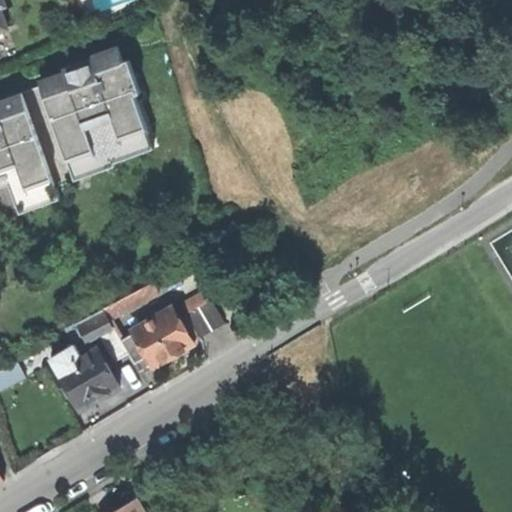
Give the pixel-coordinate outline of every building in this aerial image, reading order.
[(0,0),(0,28),(9,25),(3,6),(7,4),(5,0),(0,0)] [(62,200),(58,188),(118,167),(117,163),(156,149),(137,96),(144,94),(131,60),(125,62),(119,46),(93,55),(94,59),(81,63),(66,68),(67,71),(43,80),(44,85),(0,101),(0,187),(11,184),(22,214),(62,200)] [(159,295),(153,283),(103,308),(111,321),(159,295)] [(202,338),(227,322),(212,298),(193,309),(187,299),(179,304),(185,314),(180,317),(173,306),(133,330),(134,332),(121,340),(129,353),(140,372),(154,364),(155,366),(177,353),(195,342),(194,340),(200,336),(202,338)] [(84,335),(111,321),(103,308),(69,326),(74,336),(82,332),(84,335)] [(116,361),(129,353),(121,340),(113,325),(100,333),(116,361)] [(121,386),(97,348),(82,357),(75,345),(52,357),(82,410),(102,397),(121,386)] [(29,364),(3,374),(8,386),(34,376),(29,364)] [(139,497),(135,499),(142,511),(146,509),(139,497)] [(113,511),(142,511),(135,499),(113,511)]
